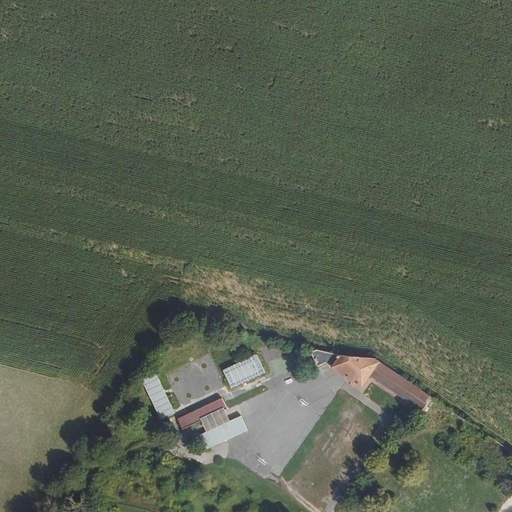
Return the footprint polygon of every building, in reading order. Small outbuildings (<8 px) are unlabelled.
[(433,397),(376,358),(367,357),(355,356),(347,356),(343,355),(340,355),(334,353),(311,348),(318,367),(326,364),(362,388),(371,377),(423,412),(426,408),(433,397)] [(230,388),(267,370),(260,354),(223,371),(230,388)] [(176,412),(157,372),(144,379),(162,419),(176,412)] [(225,410),(228,409),(223,398),(179,419),(183,429),(201,421),(225,410)] [(225,410),(201,421),(206,431),(230,421),(225,410)] [(206,431),(199,435),(206,449),(246,430),(239,417),(230,421),(206,431)]
